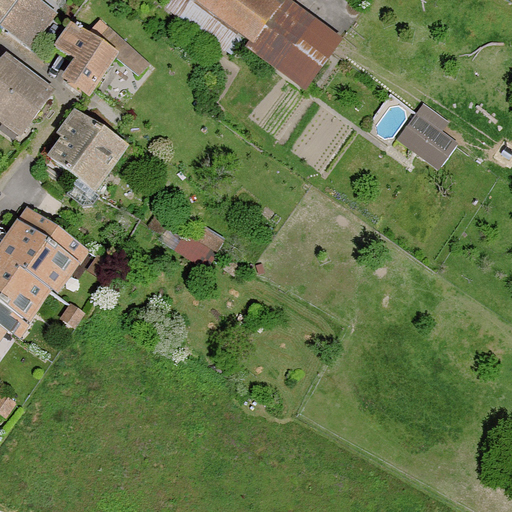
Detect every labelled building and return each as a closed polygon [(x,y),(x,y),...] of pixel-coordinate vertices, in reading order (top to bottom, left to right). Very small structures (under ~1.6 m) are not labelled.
[(0,0),(0,31),(29,53),(58,16),(37,0),(0,0)] [(187,0),(253,46),(247,51),(305,95),(343,42),(290,2),(291,0),(187,0)] [(74,62),(60,80),(87,101),(118,60),(142,78),(154,62),(111,29),(98,46),(73,26),(56,48),(74,62)] [(0,122),(20,139),(53,96),(5,58),(0,62),(0,122)] [(126,153),(76,116),(61,137),(65,140),(51,160),(96,194),(126,153)] [(453,152),(413,121),(394,145),(435,176),(453,152)] [(0,347),(8,337),(21,344),(53,300),(56,303),(78,272),(82,275),(93,257),(28,214),(0,253),(0,347)] [(201,233),(193,245),(214,259),(222,246),(201,233)] [(108,270),(96,262),(86,277),(98,285),(108,270)] [(81,317),(68,310),(60,324),(72,332),(81,317)] [(12,405),(0,396),(0,420),(1,422),(12,405)]
